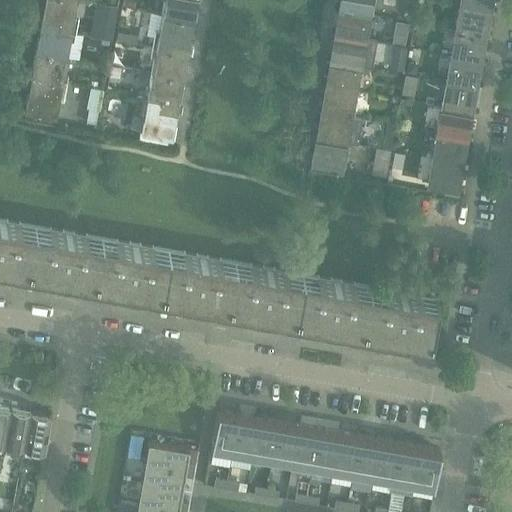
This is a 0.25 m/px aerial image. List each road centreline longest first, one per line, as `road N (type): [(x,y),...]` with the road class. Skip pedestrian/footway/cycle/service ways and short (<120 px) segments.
road 1 (residential): [(473,403),(83,334)]
road 2 (residential): [(511,200),(473,403)]
road 3 (residential): [(51,511),(83,334)]
